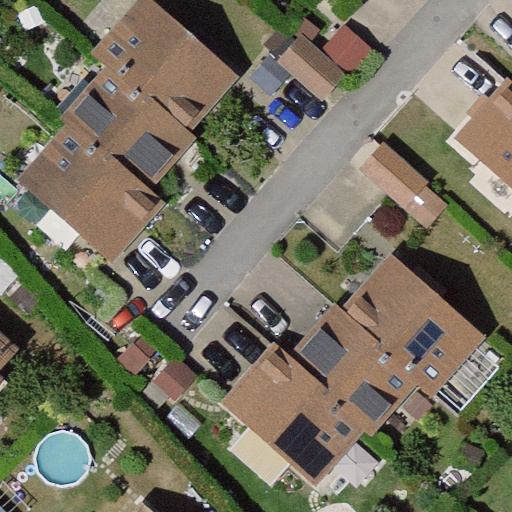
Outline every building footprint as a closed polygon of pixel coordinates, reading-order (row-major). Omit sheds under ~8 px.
[(344,0),(319,0),(334,12),(344,0)] [(133,15),(83,73),(93,82),(176,153),(226,95),(133,15)] [(361,67),(336,47),(320,67),(344,87),(361,67)] [(292,54),(271,76),(314,115),(336,91),(292,54)] [(176,153),(93,82),(48,132),(56,139),(142,211),(184,160),(176,153)] [(511,95),(500,109),(511,118),(511,95)] [(491,100),(441,157),(511,218),(511,118),(500,109),(491,100)] [(151,219),(142,211),(56,139),(9,194),(104,275),(151,219)] [(374,163),(353,187),(397,225),(419,201),(374,163)] [(382,276),(332,333),(411,402),(423,414),(473,358),(382,276)] [(321,323),(275,373),(354,444),(365,454),(411,402),(332,333),(321,323)] [(262,361),(209,418),(301,502),(354,444),(275,373),(262,361)]
